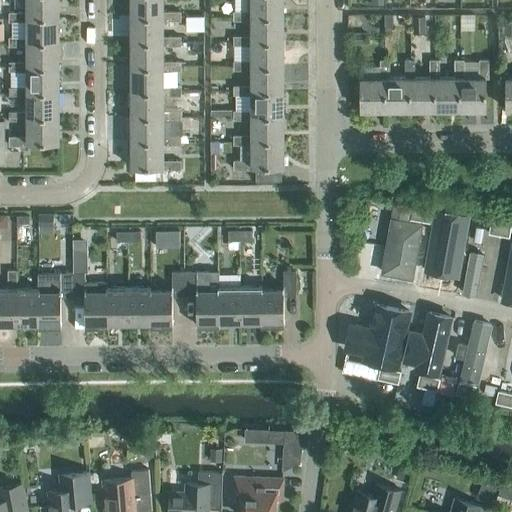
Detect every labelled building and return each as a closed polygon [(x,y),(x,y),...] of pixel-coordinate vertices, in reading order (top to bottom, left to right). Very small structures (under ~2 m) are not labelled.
[(59,17),(58,0),(26,0),(27,11),(9,11),(9,20),(27,20),(27,17),(59,17)] [(163,11),(163,0),(130,0),(131,17),(163,17),(163,20),(181,20),(181,11),(163,11)] [(283,16),(283,0),(251,0),(251,10),(233,10),(233,20),(251,20),(251,16),(283,16)] [(283,41),(283,16),(251,16),(251,20),(251,35),(233,35),(233,45),(251,45),(251,41),(283,41)] [(425,16),(413,16),(413,33),(425,32),(425,16)] [(59,41),(59,17),(27,17),(27,20),(27,36),(9,36),(9,45),(27,45),(27,42),(59,41)] [(163,36),(163,20),(163,17),(131,17),(131,41),(163,41),(163,45),(181,45),(181,36),(163,36)] [(186,30),(204,30),(204,19),(204,17),(186,17),(186,30)] [(354,32),(354,43),(366,43),(366,31),(354,32)] [(59,66),(59,41),(27,42),(27,45),(27,61),(9,61),(9,70),(27,70),(27,66),(59,66)] [(163,60),(163,45),(163,41),(131,41),(131,66),(163,66),(163,70),(181,70),(181,60),(163,60)] [(283,66),(283,41),(251,41),(251,45),(251,60),(233,60),(234,69),(251,69),(251,66),(283,66)] [(386,77),(390,77),(390,59),(383,59),(380,59),(380,77),(360,77),(361,109),(386,109),(386,77)] [(411,77),(414,77),(414,59),(405,59),(405,77),(390,77),(386,77),(386,109),(411,109),(411,77)] [(435,77),(439,77),(439,59),(430,59),(430,77),(414,77),(411,77),(411,109),(436,109),(435,77)] [(460,77),(464,76),(464,59),(455,59),(455,77),(439,77),(435,77),(436,109),(460,109),(460,77)] [(486,77),(489,77),(489,59),(479,59),(480,76),(464,76),(460,77),(460,109),(486,109),(486,77)] [(59,91),(59,66),(27,66),(27,70),(27,86),(9,86),(9,95),(27,95),(27,91),(59,91)] [(163,85),(163,70),(163,66),(131,66),(131,91),(163,91),(163,95),(181,95),(181,85),(163,85)] [(283,90),(283,66),(251,66),(251,69),(251,85),(234,85),(234,94),(251,94),(251,90),(283,90)] [(283,115),(283,90),(251,90),(251,94),(251,110),(234,110),(234,115),(234,119),(251,119),(251,115),(283,115)] [(59,116),(59,91),(27,91),(27,95),(27,110),(9,110),(9,120),(27,120),(27,116),(59,116)] [(163,110),(163,95),(163,91),(131,91),(131,116),(163,116),(163,119),(181,119),(181,110),(163,110)] [(189,108),(189,116),(199,116),(199,108),(189,108)] [(283,140),(283,115),(251,115),(251,119),(251,134),(234,134),(234,144),(251,144),(251,140),(283,140)] [(59,142),(59,116),(27,116),(27,120),(27,135),(9,135),(9,145),(28,145),(28,142),(59,142)] [(163,135),(163,119),(163,116),(131,116),(131,141),(163,141),(163,144),(181,144),(181,135),(163,135)] [(284,165),(283,140),(251,140),(251,144),(251,159),(234,159),(234,169),(252,169),(252,166),(284,165)] [(163,160),(163,144),(163,141),(131,141),(131,166),(162,166),(162,169),(181,169),(181,160),(163,160)] [(410,218),(431,222),(433,209),(412,206),(410,218)] [(449,225),(470,229),(472,216),(452,212),(449,225)] [(53,226),(53,213),(39,214),(39,226),(53,226)] [(18,224),(30,224),(29,214),(17,214),(18,224)] [(488,233),(509,236),(511,224),(491,220),(488,233)] [(424,228),(393,222),(382,278),(413,284),(424,228)] [(183,242),(182,227),(165,228),(165,242),(183,242)] [(240,240),(240,229),(228,229),(228,240),(240,240)] [(252,239),(252,229),(240,229),(240,240),(252,239)] [(465,234),(437,229),(426,286),(454,292),(465,234)] [(128,240),(128,230),(117,230),(117,240),(128,240)] [(141,240),(141,230),(128,230),(128,240),(141,240)] [(72,254),(88,254),(87,237),(72,237),(72,254)] [(505,252),(480,247),(470,299),(494,304),(505,252)] [(0,322),(17,322),(17,287),(17,269),(7,270),(7,287),(0,287),(0,322)] [(218,290),(218,286),(218,270),(184,271),(184,296),(196,296),(197,325),(219,325),(219,321),(219,290),(218,290)] [(284,295),(296,295),(296,270),(283,270),(283,285),(283,289),(262,289),(262,321),(261,321),(261,325),(284,324),(284,295)] [(106,291),(106,287),(106,281),(85,281),(85,271),(74,271),(73,272),(72,297),(85,297),(85,326),(108,326),(108,322),(107,322),(107,291),(106,291)] [(172,296),(184,296),(184,271),(172,271),(172,286),(171,286),(171,290),(151,290),(150,290),(150,321),(150,325),(173,325),(172,296)] [(61,297),(72,297),(73,272),(60,272),(60,273),(39,273),(39,287),(39,291),(39,322),(38,322),(38,326),(61,326),(61,297)] [(262,289),(262,285),(240,286),(240,321),(261,321),(262,321),(262,289)] [(129,322),(128,286),(106,287),(106,291),(107,291),(107,322),(108,322),(129,322)] [(150,290),(151,290),(151,286),(128,286),(129,322),(150,321),(150,290)] [(240,321),(240,286),(218,286),(218,290),(219,290),(219,321),(240,321)] [(39,291),(39,287),(17,287),(17,322),(38,322),(39,322),(39,291)] [(451,321),(429,317),(418,372),(440,376),(451,321)] [(406,322),(388,318),(378,364),(396,367),(406,322)] [(494,325),(475,321),(463,380),(482,383),(494,325)] [(511,341),(502,389),(511,390),(511,341)] [(401,370),(383,366),(380,366),(377,378),(398,383),(401,370)] [(416,385),(437,390),(440,378),(419,373),(416,385)] [(441,373),(440,378),(437,390),(453,393),(456,376),(441,373)] [(456,393),(477,398),(480,386),(459,381),(456,393)] [(486,383),(484,393),(496,396),(498,390),(499,386),(486,383)] [(495,402),(511,406),(511,392),(498,390),(496,396),(495,402)] [(269,427),(245,426),(245,440),(268,441),(269,427)] [(299,428),(284,428),(284,441),(298,437),(299,428)] [(211,448),(211,460),(222,460),(222,448),(211,448)] [(401,466),(397,479),(409,482),(412,469),(401,466)] [(149,469),(131,470),(132,477),(103,479),(105,511),(136,511),(152,510),(149,469)] [(222,471),(198,470),(198,482),(186,482),(186,491),(170,490),(168,511),(208,511),(209,500),(221,500),(222,471)] [(457,478),(459,471),(452,470),(450,476),(457,478)] [(91,501),(88,471),(60,473),(62,489),(49,490),(50,511),(77,511),(76,502),(91,501)] [(282,498),(283,477),(234,475),(233,499),(240,500),(239,511),(275,511),(276,498),(282,498)] [(485,478),(478,496),(491,502),(499,483),(485,478)] [(511,482),(504,479),(498,493),(511,498),(511,482)] [(14,511),(28,508),(23,483),(0,486),(0,511),(14,511)] [(394,511),(401,490),(383,485),(376,483),(373,494),(356,490),(350,511),(377,511),(378,511),(379,511),(394,511)] [(473,511),(476,502),(455,496),(450,511),(437,511),(433,511),(432,511),(473,511)]
